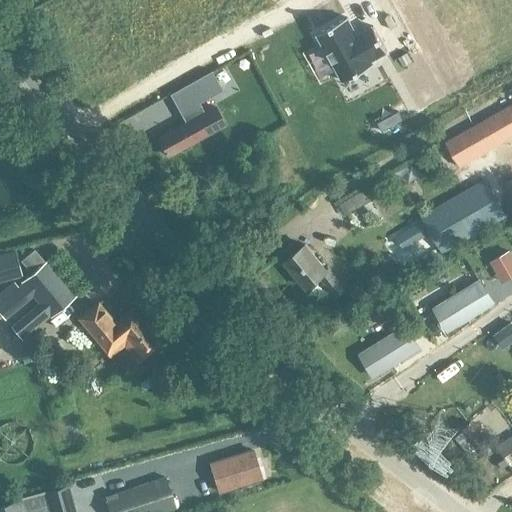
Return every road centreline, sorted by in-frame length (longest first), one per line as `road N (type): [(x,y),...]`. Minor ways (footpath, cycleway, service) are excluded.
road 1 (unclassified): [(459,511),(345,426),(272,358),(0,34)]
road 2 (unknown): [(79,131),(326,0)]
